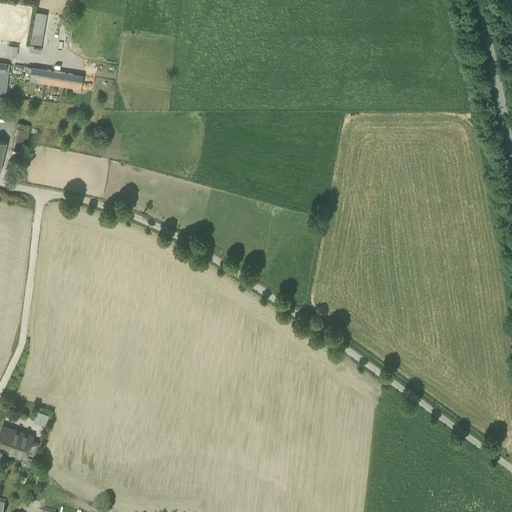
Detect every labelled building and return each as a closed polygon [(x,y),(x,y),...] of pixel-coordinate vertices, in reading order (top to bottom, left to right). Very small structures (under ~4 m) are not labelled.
[(47,14),(36,12),(29,51),(40,53),(47,14)] [(16,47),(9,46),(8,56),(15,56),(16,47)] [(76,75),(39,69),(37,81),(74,87),(76,75)] [(13,151),(24,153),(29,125),(18,124),(13,151)] [(53,411),(41,408),(39,416),(50,419),(53,411)] [(33,436),(2,426),(0,431),(0,448),(26,457),(26,456),(32,440),(33,436)] [(32,440),(26,456),(33,459),(38,443),(32,440)]
